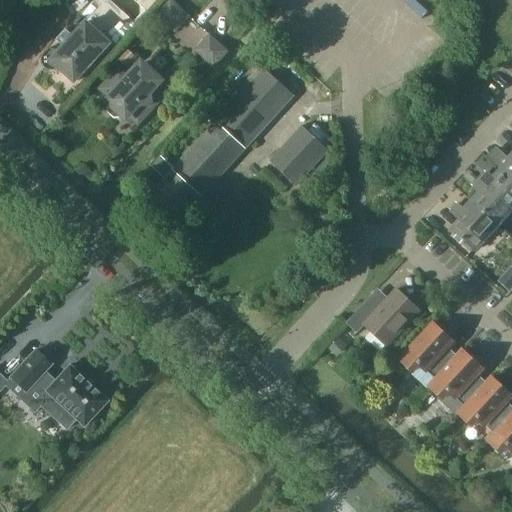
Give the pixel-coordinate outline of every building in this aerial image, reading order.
[(171,2),(157,16),(175,32),(188,18),(171,2)] [(86,23),(74,37),(67,31),(57,41),(64,48),(61,51),(50,49),(44,55),(42,59),(42,65),(45,69),(43,70),(44,71),(45,70),(50,72),(55,72),(60,69),(75,83),(110,45),(86,23)] [(227,53),(209,37),(196,52),(213,68),(227,53)] [(282,51),(274,60),(283,68),(291,59),(282,51)] [(139,125),(168,94),(158,85),(160,82),(142,65),(129,79),(120,70),(101,90),(110,99),(108,102),(111,105),(108,108),(108,113),(115,119),(120,119),(123,116),(126,119),(129,116),(139,125)] [(176,224),(294,97),(264,70),(177,166),(174,163),(172,166),(163,158),(153,169),(164,179),(147,197),(176,224)] [(316,122),(307,131),(302,127),(270,162),(296,187),(329,152),(325,149),(334,139),(316,122)] [(511,157),(501,170),(511,179),(511,157)] [(488,173),(481,181),(511,209),(511,179),(501,170),(494,178),(488,173)] [(479,194),(472,202),(499,226),(511,211),(511,209),(481,181),(473,189),(479,194)] [(459,205),(451,213),(460,220),(451,229),(475,251),(499,226),(472,202),(464,209),(459,205)] [(511,268),(499,282),(511,292),(511,291),(511,268)] [(372,296),(346,324),(357,334),(365,326),(387,346),(420,311),(397,290),(382,305),(372,296)] [(433,323),(400,359),(414,372),(411,375),(427,389),(429,387),(458,356),(448,348),(453,342),(433,323)] [(35,350),(10,377),(25,392),(35,382),(49,395),(40,405),(66,429),(75,419),(83,427),(107,401),(69,366),(54,382),(44,372),(50,365),(35,350)] [(458,356),(429,387),(442,399),(440,401),(456,416),(459,414),(465,407),(487,383),(478,375),(483,369),(462,351),(458,356)] [(465,407),(459,414),(472,427),(479,420),(485,426),(495,434),(511,415),(511,406),(507,402),(511,396),(492,378),(487,383),(465,407)] [(511,415),(495,434),(488,441),(502,454),(508,447),(511,450),(511,415)]
